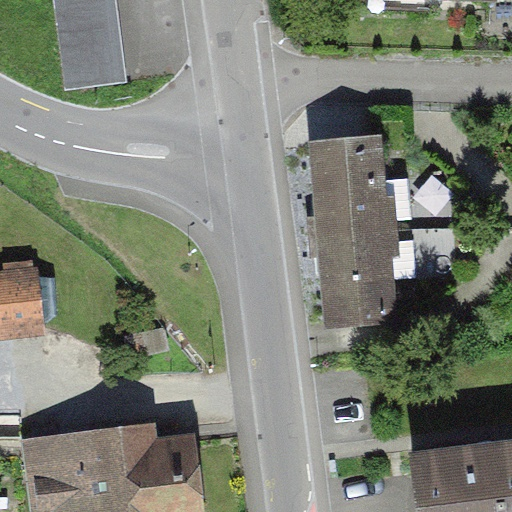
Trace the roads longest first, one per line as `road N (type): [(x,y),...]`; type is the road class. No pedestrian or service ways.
road 1 (tertiary): [(290,511),(249,151)]
road 2 (residential): [(511,81),(239,81)]
road 3 (tertiary): [(249,151),(100,152),(0,116)]
